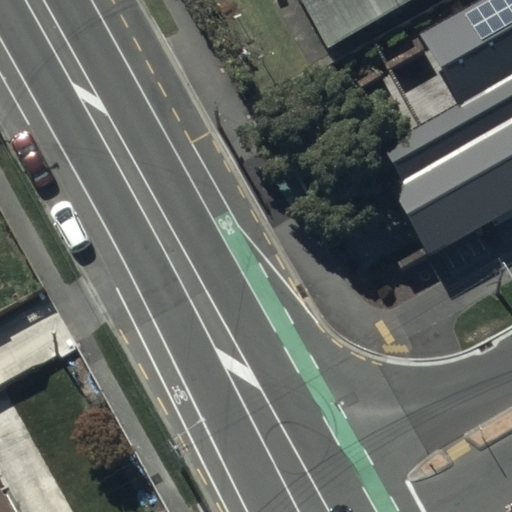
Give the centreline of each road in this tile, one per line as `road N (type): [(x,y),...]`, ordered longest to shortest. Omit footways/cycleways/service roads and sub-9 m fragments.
road 1 (secondary): [(43,0),(315,511)]
road 2 (residential): [(351,511),(511,421)]
